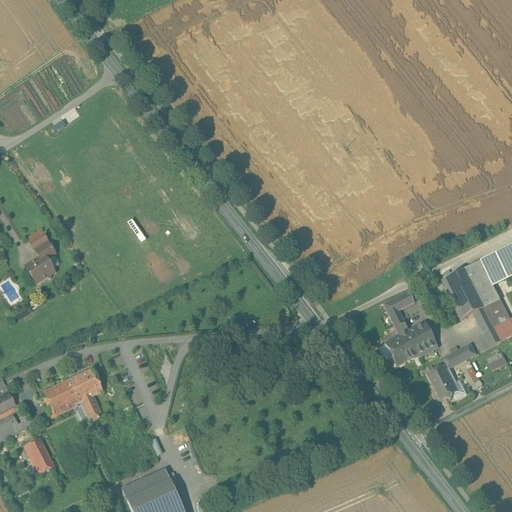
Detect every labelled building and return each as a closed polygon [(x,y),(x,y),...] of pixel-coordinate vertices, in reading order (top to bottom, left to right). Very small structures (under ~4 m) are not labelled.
[(29,244),(34,252),(48,244),(43,236),(29,244)] [(55,256),(48,244),(34,252),(39,259),(43,257),(46,261),(54,257),(55,256)] [(39,259),(25,268),(36,285),(46,279),(50,280),(51,276),(54,274),(52,271),(46,261),(43,257),(39,259)] [(59,266),(54,257),(46,261),(52,271),(59,266)] [(510,321),(480,263),(467,270),(487,308),(489,307),(499,327),(510,321)] [(467,270),(467,269),(441,282),(461,321),(474,315),(487,309),(487,308),(467,270)] [(408,293),(383,306),(394,329),(404,325),(398,313),(414,304),(408,293)] [(499,327),(489,307),(487,308),(487,309),(474,315),(487,341),(502,333),(499,327)] [(414,349),(424,323),(408,332),(404,325),(394,329),(398,337),(407,353),(414,349)] [(424,323),(414,349),(418,357),(419,359),(438,349),(424,323)] [(502,333),(487,341),(491,348),(506,340),(502,333)] [(398,337),(384,344),(385,346),(378,350),(385,363),(392,359),(397,368),(418,357),(414,349),(407,353),(398,337)] [(471,346),(459,352),(465,362),(476,356),(471,346)] [(459,352),(443,360),(449,370),(465,362),(459,352)] [(501,359),(492,364),(496,369),(505,365),(501,359)] [(444,366),(426,376),(440,402),(446,399),(450,401),(452,396),(458,393),(444,366)] [(473,367),(467,370),(474,383),(479,380),(473,367)] [(92,371),(66,383),(77,405),(80,404),(90,399),(102,393),(92,371)] [(41,395),(40,395),(52,420),(75,408),(75,406),(77,405),(66,383),(41,395)] [(8,394),(0,398),(0,442),(32,426),(22,405),(15,408),(9,395),(8,394)] [(103,419),(94,401),(92,402),(90,399),(80,404),(90,425),(103,419)] [(39,439),(23,448),(27,455),(43,447),(39,439)] [(43,447),(27,455),(31,462),(47,454),(43,447)] [(54,468),(47,454),(31,462),(38,476),(54,468)] [(182,511),(165,472),(121,491),(129,511),(182,511)]
